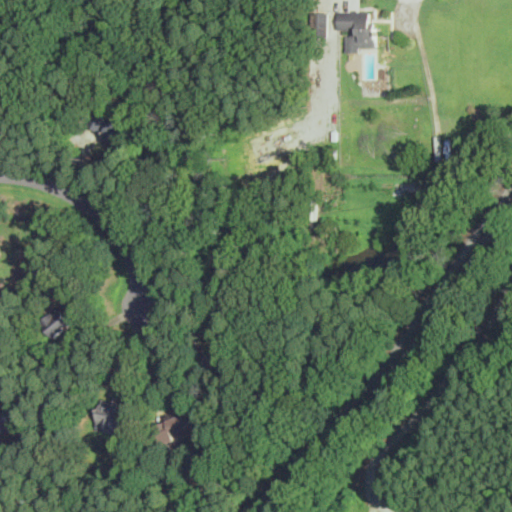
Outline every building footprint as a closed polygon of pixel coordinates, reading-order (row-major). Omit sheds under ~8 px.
[(348,49),(376,49),(375,11),(339,11),(339,29),(347,29),(348,49)] [(122,145),(132,129),(100,108),(89,124),(122,145)] [(44,319),(56,337),(80,320),(67,303),(44,319)] [(245,349),(222,340),(214,363),(237,371),(245,349)] [(97,428),(121,432),(126,402),(102,398),(97,428)] [(164,444),(202,431),(195,410),(157,422),(164,444)] [(0,431),(10,431),(10,419),(0,419),(0,431)]
